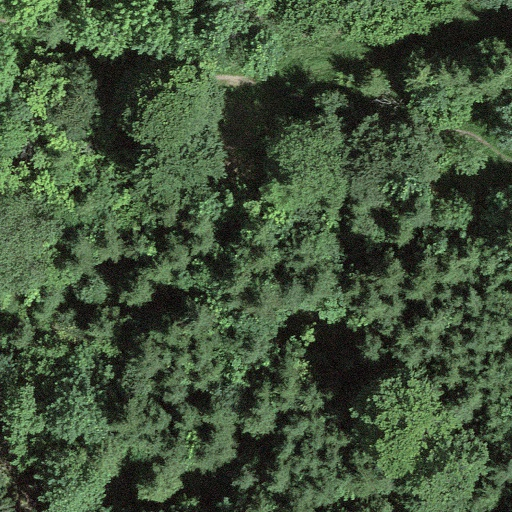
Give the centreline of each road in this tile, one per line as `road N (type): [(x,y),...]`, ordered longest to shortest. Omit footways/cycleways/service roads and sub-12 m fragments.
road 1 (track): [(511,28),(290,72),(0,14)]
road 2 (track): [(0,347),(64,511)]
